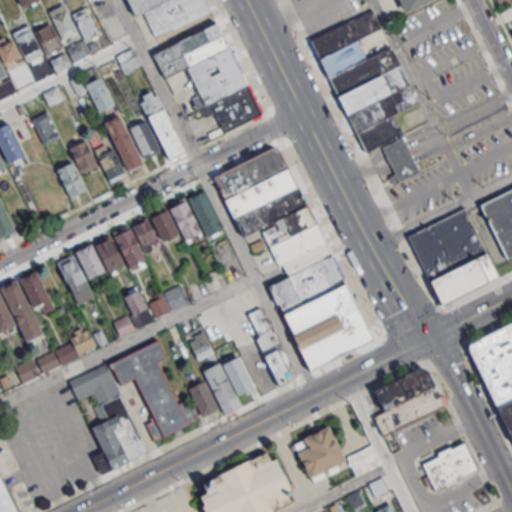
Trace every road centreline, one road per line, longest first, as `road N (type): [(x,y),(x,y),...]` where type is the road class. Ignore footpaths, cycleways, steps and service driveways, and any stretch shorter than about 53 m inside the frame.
road 1 (residential): [(301,114),(0,263)]
road 2 (tertiary): [(78,511),(311,397)]
road 3 (tertiary): [(511,499),(427,339)]
road 4 (tertiary): [(311,397),(427,339)]
road 5 (tertiary): [(301,114),(244,0)]
